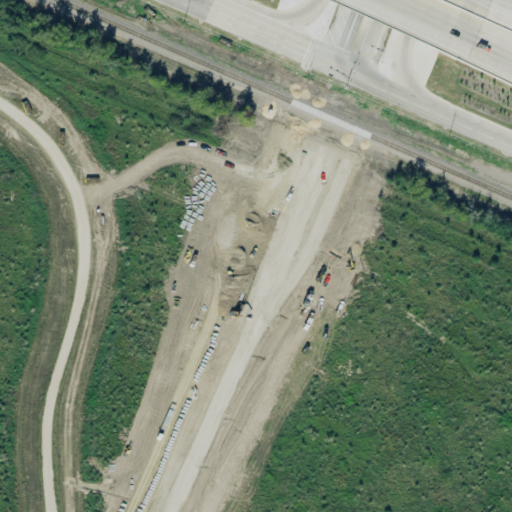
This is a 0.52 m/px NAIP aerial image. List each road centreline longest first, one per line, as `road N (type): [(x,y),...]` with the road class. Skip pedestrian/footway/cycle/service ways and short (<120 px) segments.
road 1 (tertiary): [(334,60),(143,511)]
road 2 (tertiary): [(173,511),(360,71)]
